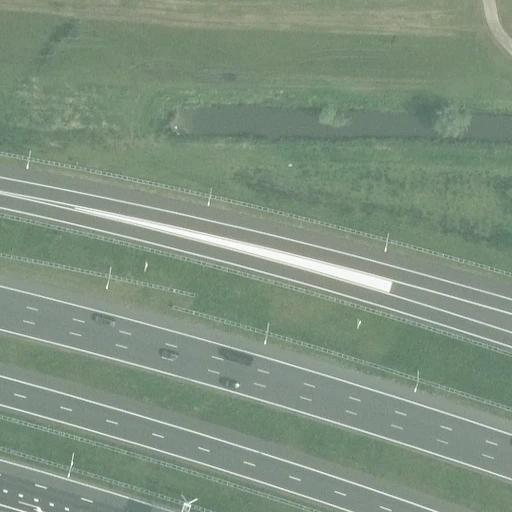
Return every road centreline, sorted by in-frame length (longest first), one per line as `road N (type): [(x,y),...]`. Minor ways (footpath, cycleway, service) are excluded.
road 1 (motorway): [(511,465),(284,384),(0,310)]
road 2 (motorway): [(511,340),(0,195)]
road 3 (motorway): [(511,304),(403,271),(0,190)]
road 4 (motorway): [(415,511),(0,384)]
